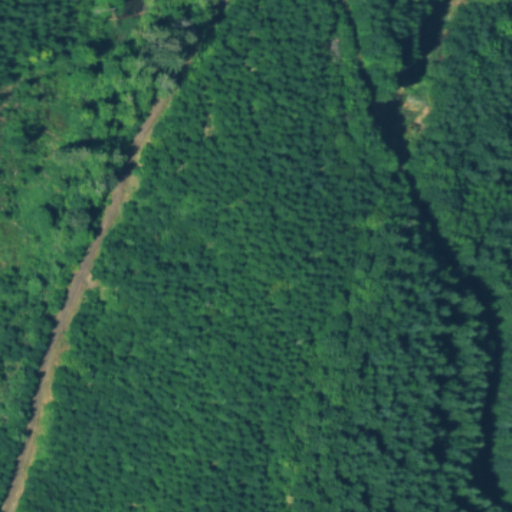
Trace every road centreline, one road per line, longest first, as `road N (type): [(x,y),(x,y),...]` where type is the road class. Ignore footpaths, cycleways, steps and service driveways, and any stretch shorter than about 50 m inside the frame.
road 1 (track): [(5,511),(87,259),(152,118),(221,0)]
road 2 (track): [(339,0),(388,150),(442,265),(468,285),(486,322),(482,467),(509,511)]
